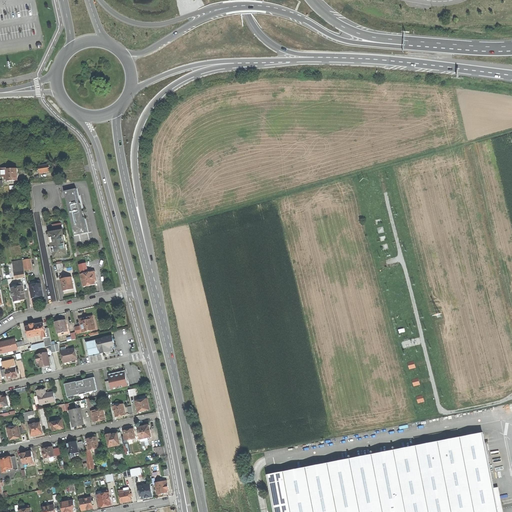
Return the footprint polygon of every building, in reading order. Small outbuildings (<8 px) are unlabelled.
[(40,173),(50,171),(48,164),(39,166),(40,173)] [(17,168),(6,168),(7,179),(7,180),(17,180),(17,174),(17,168)] [(76,189),(64,191),(74,235),(88,232),(84,218),(80,203),(76,189)] [(53,225),(55,232),(63,231),(61,223),(53,225)] [(61,256),(67,255),(63,231),(55,232),(51,233),(55,257),(61,256)] [(30,259),(23,261),(25,270),(32,269),(30,259)] [(25,270),(23,261),(13,262),(16,279),(26,277),(25,270)] [(79,265),(81,275),(88,273),(86,263),(79,265)] [(81,275),(84,287),(89,286),(96,284),(95,281),(97,281),(95,271),(88,273),(81,275)] [(61,279),(63,291),(68,290),(74,289),(72,277),(64,279),(64,276),(61,277),(61,279)] [(30,286),(32,298),(39,297),(44,296),(41,283),(40,281),(36,282),(37,284),(30,286)] [(18,287),(12,288),(13,293),(11,293),(12,297),(14,297),(15,302),(16,303),(20,302),(20,301),(22,300),(26,299),(23,286),(22,286),(18,287)] [(81,326),(83,332),(96,329),(93,316),(88,317),(86,318),(84,318),(80,319),(81,326)] [(58,336),(70,334),(68,324),(66,324),(66,320),(60,321),(55,322),(58,336)] [(42,339),(44,338),(47,337),(45,329),(44,323),(35,325),(35,323),(33,324),(30,325),(31,326),(27,327),(29,338),(41,335),(42,339)] [(83,333),(83,332),(81,326),(75,327),(76,332),(76,335),(83,333)] [(97,341),(87,343),(90,356),(101,354),(111,352),(110,349),(111,349),(111,348),(113,348),(114,348),(116,348),(113,335),(103,338),(103,339),(97,340),(97,341)] [(47,337),(44,338),(45,343),(46,347),(51,346),(53,345),(51,337),(47,337)] [(2,353),(18,349),(17,347),(17,343),(16,339),(8,341),(1,342),(1,343),(2,348),(1,348),(2,353)] [(58,344),(53,345),(51,346),(53,353),(60,351),(58,344)] [(71,361),(77,360),(75,348),(61,352),(64,363),(71,361)] [(44,367),(50,365),(48,353),(37,355),(36,356),(38,363),(39,363),(40,367),(44,367)] [(2,362),(4,370),(6,370),(9,369),(9,368),(16,366),(15,360),(2,362)] [(14,378),(19,377),(18,373),(17,370),(16,367),(9,369),(6,370),(8,376),(8,379),(14,378)] [(110,381),(112,389),(129,385),(128,380),(127,380),(126,374),(125,374),(124,371),(115,373),(109,375),(110,381)] [(77,381),(65,384),(68,397),(70,397),(74,396),(80,394),(80,395),(87,393),(98,390),(95,377),(83,380),(80,381),(78,382),(77,381)] [(128,390),(130,397),(137,395),(135,388),(128,390)] [(39,396),(41,405),(56,402),(54,392),(48,394),(46,394),(45,389),(41,390),(37,391),(38,396),(39,396)] [(0,407),(5,406),(5,407),(10,406),(7,396),(3,397),(3,395),(2,396),(2,395),(1,395),(0,395),(0,407)] [(136,401),(139,412),(145,411),(150,410),(147,399),(136,401)] [(115,406),(114,406),(116,417),(122,416),(126,415),(124,404),(119,405),(115,406)] [(80,425),(84,424),(81,409),(71,411),(74,427),(80,425)] [(103,409),(92,411),(93,417),(95,417),(96,422),(101,421),(105,420),(103,409)] [(23,413),(25,421),(25,423),(29,422),(28,416),(35,414),(34,411),(23,413)] [(54,431),(58,430),(58,429),(62,429),(64,428),(62,420),(61,420),(57,421),(51,422),(53,431),(54,431)] [(23,426),(19,427),(21,435),(28,433),(25,423),(25,421),(22,422),(23,426)] [(30,424),(32,436),(38,435),(43,433),(41,422),(30,424)] [(138,428),(141,439),(148,438),(153,437),(150,425),(149,425),(148,424),(145,424),(145,426),(142,427),(138,428)] [(9,427),(7,427),(10,440),(11,440),(12,441),(15,440),(15,439),(19,438),(21,438),(21,435),(19,427),(18,425),(12,426),(9,427)] [(124,431),(126,441),(136,439),(133,429),(128,430),(124,431)] [(108,443),(109,447),(120,444),(117,433),(114,434),(112,434),(111,434),(110,433),(108,433),(107,434),(107,435),(106,435),(107,438),(107,439),(108,443)] [(484,433),(396,450),(393,451),(374,454),(371,455),(352,459),(349,459),(329,463),(327,464),(308,467),(304,468),(286,472),(283,472),(271,475),(268,475),(275,511),(498,511),(497,500),(484,433)] [(92,438),(87,439),(89,448),(87,449),(88,450),(91,450),(99,448),(97,437),(92,438)] [(74,442),(68,443),(69,448),(68,448),(68,451),(69,451),(71,457),(75,456),(75,453),(79,452),(77,441),(74,442)] [(43,449),(45,459),(49,458),(54,457),(55,457),(55,456),(53,449),(53,447),(48,448),(43,449)] [(164,447),(155,448),(156,456),(165,454),(164,447)] [(94,462),(91,450),(88,450),(85,451),(88,464),(94,462)] [(24,464),(34,462),(32,452),(25,453),(21,454),(24,464)] [(0,459),(0,461),(2,471),(3,470),(3,472),(7,472),(6,470),(13,468),(11,457),(10,457),(7,457),(4,458),(3,457),(1,458),(0,459)] [(130,470),(132,477),(142,475),(140,468),(130,470)] [(125,478),(132,477),(130,470),(123,471),(125,478)] [(107,482),(114,481),(113,474),(105,475),(107,482)] [(155,483),(158,495),(158,494),(159,495),(162,495),(162,494),(164,493),(168,493),(167,490),(169,490),(167,481),(165,481),(161,482),(155,483)] [(142,496),(143,498),(148,497),(153,496),(151,484),(138,487),(140,496),(142,496)] [(105,506),(111,505),(109,493),(108,493),(107,491),(104,491),(104,494),(98,495),(100,507),(105,506)] [(120,493),(122,503),(127,502),(132,501),(131,497),(130,491),(124,492),(120,493)] [(81,500),(83,510),(88,509),(88,510),(94,508),(91,498),(81,500)] [(74,500),(61,503),(62,511),(73,511),(74,511),(76,511),(74,500)]
